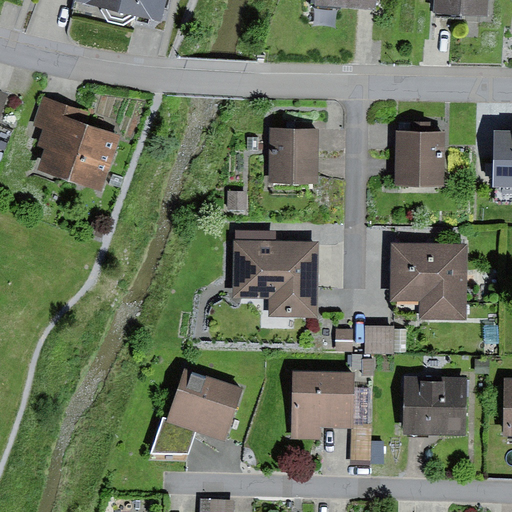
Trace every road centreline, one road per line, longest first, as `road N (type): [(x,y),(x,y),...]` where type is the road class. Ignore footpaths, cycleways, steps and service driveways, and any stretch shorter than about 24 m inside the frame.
road 1 (residential): [(0,49),(130,77),(511,90)]
road 2 (residential): [(511,493),(168,483)]
